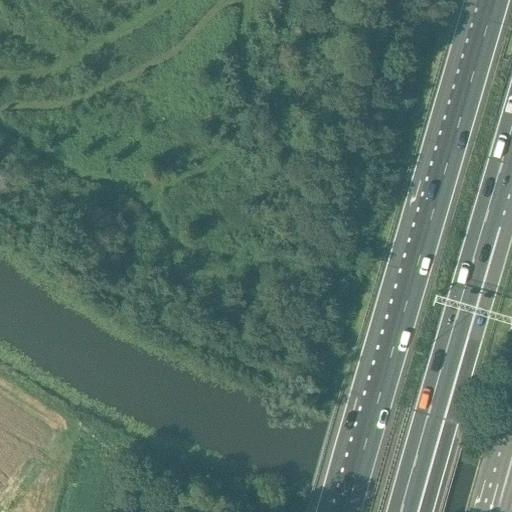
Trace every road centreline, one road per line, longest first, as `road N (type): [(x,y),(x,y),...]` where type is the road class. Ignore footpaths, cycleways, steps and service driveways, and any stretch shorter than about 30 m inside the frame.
road 1 (motorway): [(494,0),(346,511)]
road 2 (motorway): [(399,511),(511,127)]
